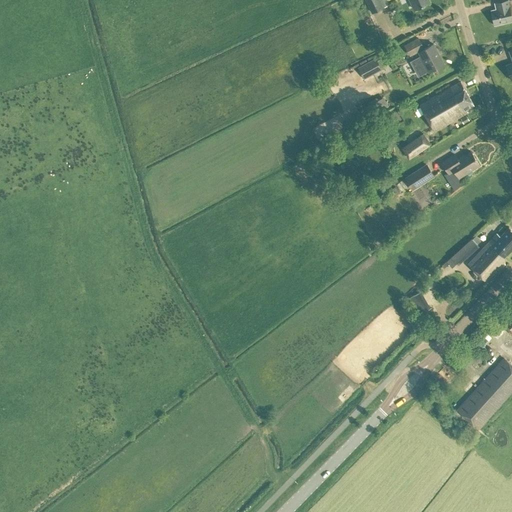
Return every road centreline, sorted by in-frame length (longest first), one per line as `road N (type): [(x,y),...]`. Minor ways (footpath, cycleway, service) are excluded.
road 1 (residential): [(458,0),(511,158)]
road 2 (tertiary): [(383,411),(284,511)]
